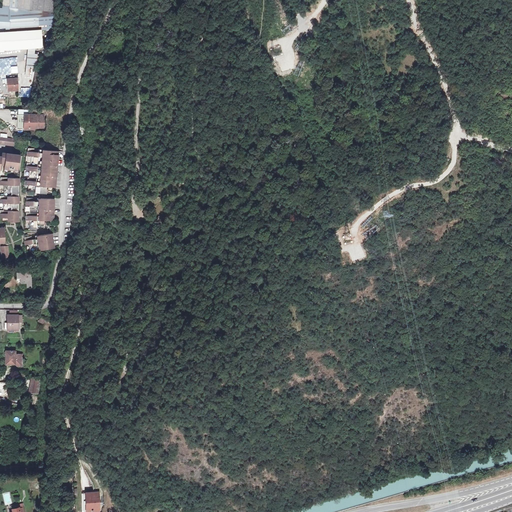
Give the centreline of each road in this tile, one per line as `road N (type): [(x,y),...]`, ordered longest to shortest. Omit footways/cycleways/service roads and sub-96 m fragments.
road 1 (track): [(203,187),(183,277),(150,308),(121,369),(125,328),(150,297),(154,269),(172,244),(167,225),(140,215)]
road 2 (unclassified): [(0,306),(49,301),(78,76),(114,0)]
road 3 (unclassified): [(140,215),(133,193),(146,0)]
road 4 (primary): [(511,480),(370,511)]
road 5 (track): [(458,131),(408,0)]
